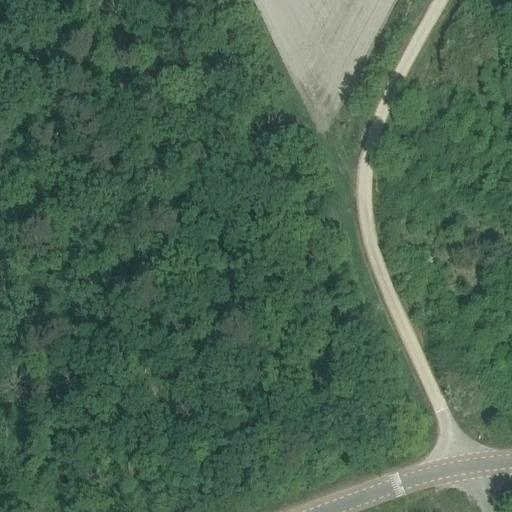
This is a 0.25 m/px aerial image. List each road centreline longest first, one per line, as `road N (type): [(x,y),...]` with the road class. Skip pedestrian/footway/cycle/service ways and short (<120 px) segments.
road 1 (track): [(469,465),(383,279),(369,230),(366,176),(377,126),(440,0)]
road 2 (unclassified): [(325,511),(469,465)]
